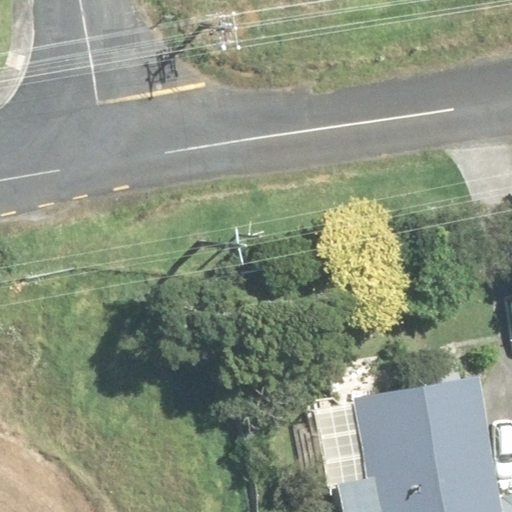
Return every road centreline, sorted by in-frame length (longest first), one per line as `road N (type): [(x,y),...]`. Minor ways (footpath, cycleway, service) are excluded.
road 1 (residential): [(111,162),(511,100)]
road 2 (residential): [(111,162),(81,0)]
